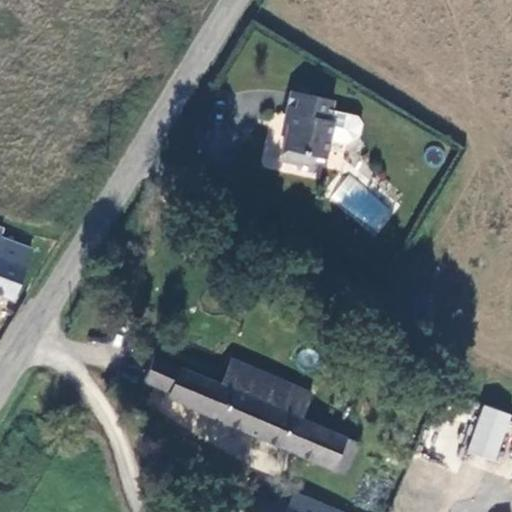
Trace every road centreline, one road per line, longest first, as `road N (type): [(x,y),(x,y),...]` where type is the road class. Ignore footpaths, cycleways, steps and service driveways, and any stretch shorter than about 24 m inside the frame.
road 1 (secondary): [(0,389),(238,0)]
road 2 (track): [(146,511),(98,399),(41,322)]
